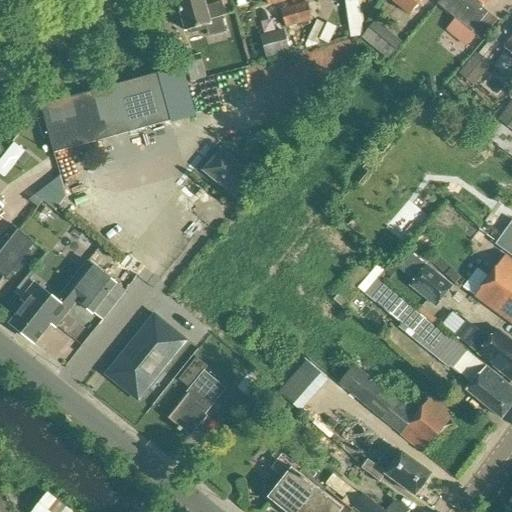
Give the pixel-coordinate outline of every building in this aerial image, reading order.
[(206,8),(204,0),(176,0),(186,33),(207,28),(210,38),(226,34),(222,18),(226,18),(222,4),(206,8)] [(352,0),(346,1),(350,35),(364,34),(359,0),(352,0)] [(389,0),(410,17),(424,0),(389,0)] [(489,0),(442,0),(437,6),(481,42),(497,22),(482,9),(489,0)] [(295,8),(299,25),(314,21),(309,4),(295,8)] [(287,29),(299,25),(295,8),(282,12),(287,29)] [(318,45),(327,26),(318,21),(308,41),(318,45)] [(361,39),(388,61),(401,44),(375,22),(361,39)] [(261,36),(267,59),(289,53),(283,30),(261,36)] [(479,56),(486,62),(500,46),(492,40),(479,56)] [(491,67),(476,54),(459,75),(474,87),(491,67)] [(185,60),(190,82),(206,78),(200,56),(185,60)] [(158,75),(41,108),(54,155),(171,123),(195,116),(181,69),(158,75)] [(0,71),(0,96),(12,86),(0,71)] [(511,102),(498,121),(511,131),(511,102)] [(238,200),(255,179),(221,152),(204,172),(238,200)] [(41,197),(59,208),(70,189),(53,179),(41,197)] [(511,223),(496,246),(511,258),(511,223)] [(0,287),(6,280),(5,280),(11,273),(16,277),(34,255),(30,251),(35,244),(20,232),(0,256),(0,287)] [(511,261),(505,257),(475,298),(511,325),(511,261)] [(10,325),(36,346),(53,326),(57,330),(79,304),(103,325),(127,297),(118,289),(90,266),(57,304),(36,286),(23,301),(27,305),(10,325)] [(436,307),(452,288),(425,267),(410,286),(436,307)] [(346,310),(359,292),(370,277),(359,269),(334,301),(346,310)] [(511,407),(511,389),(372,276),(359,292),(442,359),(440,362),(449,370),(451,368),(472,386),(467,392),(502,421),(511,407)] [(253,352),(268,333),(255,322),(240,342),(253,352)] [(478,356),(490,341),(467,322),(455,337),(478,356)] [(122,360),(110,376),(138,399),(176,352),(147,329),(126,355),(128,356),(124,361),(122,360)] [(478,356),(511,382),(511,346),(510,345),(511,343),(498,332),(490,341),(478,356)] [(180,406),(175,411),(168,420),(190,438),(203,423),(202,421),(226,391),(204,373),(208,369),(196,360),(179,381),(190,390),(178,405),(180,406)] [(451,414),(431,398),(416,417),(355,367),(340,386),(427,457),(453,426),(449,416),(451,414)] [(313,395),(293,378),(279,394),(299,411),(313,395)] [(386,476),(416,498),(432,476),(402,453),(400,456),(390,448),(376,467),(368,461),(362,469),(377,481),(380,484),(386,476)] [(283,488),(274,499),(289,511),(337,511),(338,511),(316,494),(321,488),(282,456),(271,470),(286,482),(282,488),(283,488)] [(333,475),(325,484),(344,499),(352,490),(347,486),(333,475)] [(67,511),(48,496),(35,511),(67,511)] [(408,511),(399,505),(398,506),(394,503),(387,511),(382,511),(363,496),(352,510),(352,511),(354,509),(357,511),(408,511)]
